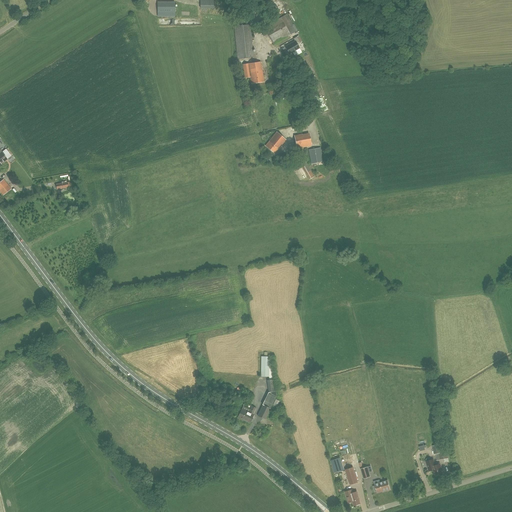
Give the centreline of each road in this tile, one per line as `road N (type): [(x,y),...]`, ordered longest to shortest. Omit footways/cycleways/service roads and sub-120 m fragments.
road 1 (secondary): [(327,511),(267,461),(123,370),(0,217)]
road 2 (unclassified): [(368,511),(511,467)]
road 3 (unclassified): [(307,119),(298,88),(262,42),(246,0)]
